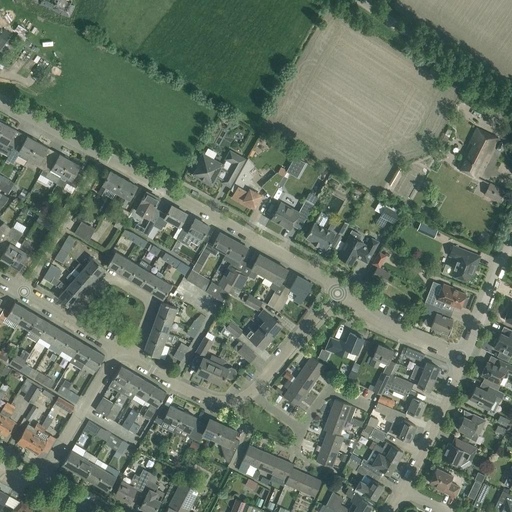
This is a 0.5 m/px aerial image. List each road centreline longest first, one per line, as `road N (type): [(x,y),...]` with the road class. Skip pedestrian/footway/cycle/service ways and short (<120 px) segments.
road 1 (residential): [(340,290),(104,156)]
road 2 (unclassified): [(511,104),(359,0)]
road 3 (residential): [(126,357),(150,310),(147,299),(108,279),(69,322)]
road 4 (residential): [(23,293),(104,156)]
road 5 (residential): [(39,482),(117,352)]
road 6 (residential): [(402,490),(463,359)]
road 7 (residential): [(463,359),(375,323),(340,290)]
road 8 (residential): [(252,393),(207,399),(126,357)]
road 9 (residential): [(340,290),(252,393)]
road 10 (residential): [(463,359),(511,238)]
